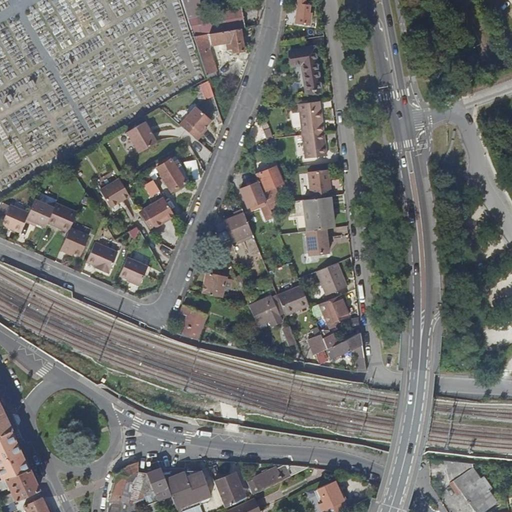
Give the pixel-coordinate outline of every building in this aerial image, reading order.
[(241,28),(246,27),(242,6),(199,12),(198,6),(200,6),(198,0),(182,0),(194,36),(241,28)] [(296,0),(295,23),(312,24),(312,0),(296,0)] [(205,68),(215,65),(210,51),(213,45),(228,42),(229,49),(233,48),(234,51),(244,50),(241,28),(194,36),(205,68)] [(313,50),(289,53),(291,66),(302,65),(306,93),(319,91),(313,50)] [(217,72),(215,65),(205,68),(207,75),(217,72)] [(205,97),(214,94),(210,80),(200,83),(205,97)] [(319,122),(322,122),(321,111),(319,111),(318,104),(299,106),(299,113),(301,113),(303,136),(323,134),(322,127),(320,127),(319,122)] [(196,108),(180,126),(197,141),(203,135),(201,134),(205,129),(212,122),(196,108)] [(218,109),(214,111),(211,112),(219,138),(224,126),(218,109)] [(262,149),(271,145),(268,138),(264,128),(259,114),(253,127),(262,149)] [(128,134),(140,154),(158,143),(146,123),(128,134)] [(268,138),(274,138),(270,127),(264,128),(268,138)] [(303,136),(301,136),(304,160),(325,159),(323,134),(303,136)] [(170,158),(154,168),(160,177),(156,180),(161,190),(166,188),(170,194),(185,186),(170,158)] [(276,165),(256,173),(259,179),(266,198),(275,194),(274,191),(277,190),(276,186),(283,183),(276,165)] [(307,174),(310,201),(329,199),(330,199),(328,172),(307,174)] [(144,184),(151,196),(161,190),(154,178),(144,184)] [(124,186),(119,179),(100,190),(110,208),(123,200),(129,196),(124,186)] [(259,201),(266,198),(259,179),(241,187),(253,220),(265,215),(259,201)] [(144,209),(155,228),(175,217),(164,198),(144,209)] [(310,201),(302,201),(305,232),(325,230),(332,230),(329,199),(310,201)] [(34,221),(38,223),(46,226),(48,223),(54,209),(35,200),(29,213),(26,221),(33,224),(34,221)] [(71,228),(77,213),(56,203),(54,209),(48,223),(69,232),(71,228)] [(2,224),(21,232),(26,221),(29,213),(10,205),(2,224)] [(144,209),(140,212),(151,231),(155,228),(144,209)] [(232,243),(253,235),(245,214),(224,222),(232,243)] [(61,251),(69,255),(70,252),(74,253),(82,257),(91,236),(71,228),(69,232),(61,251)] [(325,230),(305,232),(307,257),(327,255),(325,230)] [(88,263),(96,266),(102,269),(101,271),(110,275),(119,254),(96,243),(88,263)] [(140,285),(144,276),(147,266),(128,258),(120,276),(140,285)] [(338,279),(342,278),(337,264),(320,270),(330,294),(342,290),(338,279)] [(320,270),(313,272),(322,297),(330,294),(320,270)] [(203,293),(222,297),(227,277),(208,273),(203,293)] [(309,305),(301,284),(277,294),(285,313),(286,314),(309,305)] [(271,297),(279,316),(285,313),(277,294),(271,297)] [(346,302),(344,294),(332,298),(340,319),(348,317),(343,303),(346,302)] [(282,322),(279,316),(271,297),(249,306),(257,325),(265,322),(269,320),(272,326),(282,322)] [(319,303),(323,313),(327,324),(328,324),(334,321),(340,319),(332,298),(319,303)] [(317,316),(323,313),(319,303),(313,305),(317,316)] [(187,317),(180,333),(198,340),(208,315),(183,304),(179,313),(187,317)] [(267,327),(265,322),(257,325),(260,330),(267,327)] [(290,346),(297,343),(290,326),(283,329),(290,346)] [(327,329),(320,332),(326,347),(336,343),(332,333),(329,334),(327,329)] [(307,337),(314,352),(326,347),(320,332),(307,337)] [(364,357),(359,334),(348,338),(336,343),(326,347),(328,353),(335,350),(337,354),(355,347),(358,359),(355,360),(357,370),(367,371),(364,357)] [(0,435),(10,430),(0,407),(0,435)] [(10,430),(0,435),(0,477),(1,480),(28,468),(17,444),(10,430)] [(464,472),(465,463),(445,461),(448,471),(464,472)] [(169,487),(156,492),(130,501),(139,472),(139,462),(128,464),(118,472),(109,499),(107,511),(130,511),(144,507),(172,496),(169,487)] [(149,472),(156,492),(169,487),(163,472),(162,467),(149,472)] [(275,482),(282,479),(276,467),(269,470),(268,468),(262,470),(263,473),(255,477),(258,485),(273,478),(275,482)] [(0,498),(0,502),(2,507),(38,490),(28,468),(1,480),(0,480),(0,489),(8,486),(11,493),(0,498)] [(474,468),(454,482),(475,510),(477,511),(485,511),(499,503),(474,468)] [(169,487),(172,496),(174,502),(177,511),(181,511),(209,502),(212,496),(203,471),(168,470),(163,472),(169,487)] [(235,472),(214,482),(224,508),(247,496),(235,472)] [(336,481),(318,489),(324,502),(341,494),(336,481)] [(146,511),(149,511),(174,502),(172,496),(144,507),(146,511)] [(25,505),(28,511),(48,511),(42,498),(25,505)] [(329,509),(330,511),(340,511),(350,508),(346,500),(329,509)] [(259,511),(256,501),(230,511),(259,511)]
